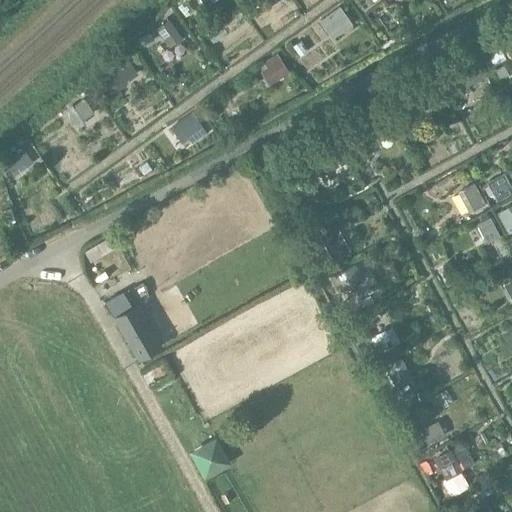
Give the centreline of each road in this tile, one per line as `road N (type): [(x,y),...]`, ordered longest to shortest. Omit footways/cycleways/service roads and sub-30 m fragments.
road 1 (unclassified): [(511,0),(58,247)]
road 2 (unclassified): [(211,511),(58,247)]
